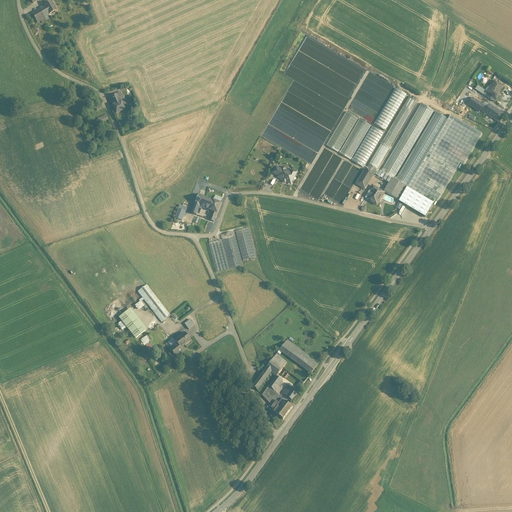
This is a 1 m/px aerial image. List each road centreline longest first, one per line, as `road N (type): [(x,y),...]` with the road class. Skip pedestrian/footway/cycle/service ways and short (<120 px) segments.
road 1 (secondary): [(511,118),(245,486),(218,511)]
road 2 (track): [(48,511),(0,395)]
